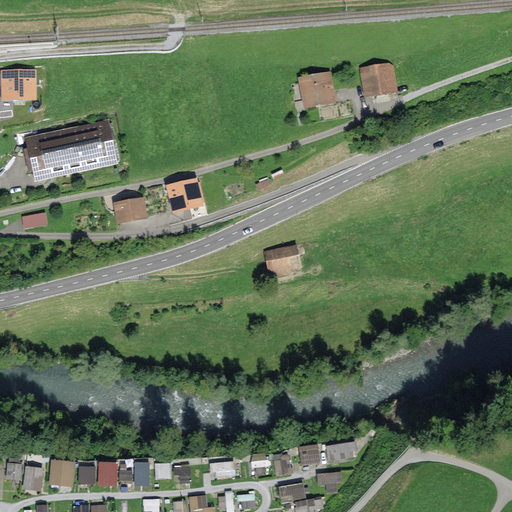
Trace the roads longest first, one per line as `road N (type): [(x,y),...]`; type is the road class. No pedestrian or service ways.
road 1 (primary): [(398,156),(194,250),(0,300)]
road 2 (residential): [(0,235),(170,229),(357,160),(398,156)]
road 3 (track): [(0,56),(168,44),(180,14)]
road 4 (residential): [(350,511),(413,455),(456,458),(507,484)]
road 5 (primary): [(511,116),(398,156)]
